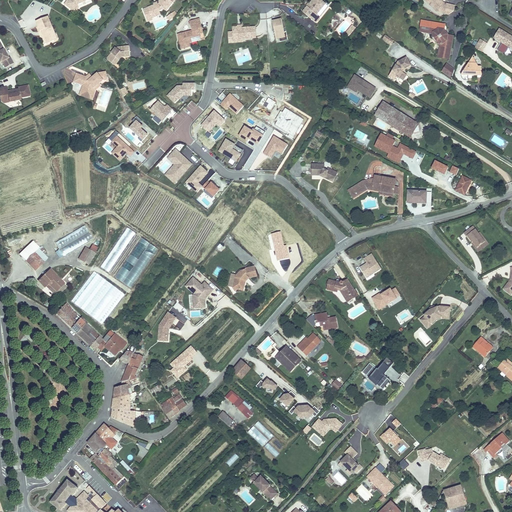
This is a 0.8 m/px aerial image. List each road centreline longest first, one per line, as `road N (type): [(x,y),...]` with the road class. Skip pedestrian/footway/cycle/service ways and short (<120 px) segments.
road 1 (residential): [(98,420),(104,369),(41,312),(0,292)]
road 2 (residential): [(0,19),(37,63),(52,68),(90,49),(131,0)]
road 3 (residential): [(98,420),(154,435),(241,353)]
road 4 (residential): [(369,417),(390,405),(485,290)]
road 5 (residential): [(241,353),(347,243)]
road 6 (unknown): [(511,119),(402,53)]
